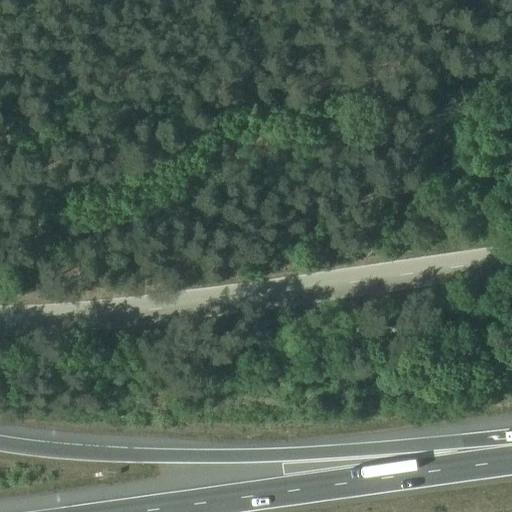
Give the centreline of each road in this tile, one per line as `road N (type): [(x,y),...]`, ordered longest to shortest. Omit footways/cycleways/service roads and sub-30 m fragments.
road 1 (motorway): [(511,458),(129,455),(0,444)]
road 2 (motorway): [(511,460),(150,511)]
